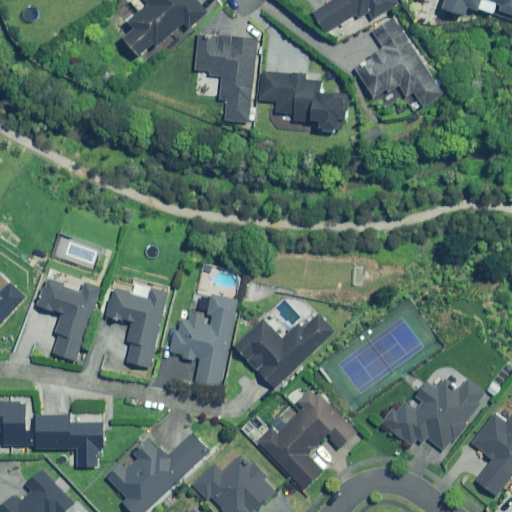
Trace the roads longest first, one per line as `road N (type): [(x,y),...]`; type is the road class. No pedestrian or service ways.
road 1 (residential): [(219,410),(0,370)]
road 2 (residential): [(445,511),(394,483),(350,490),(335,511)]
